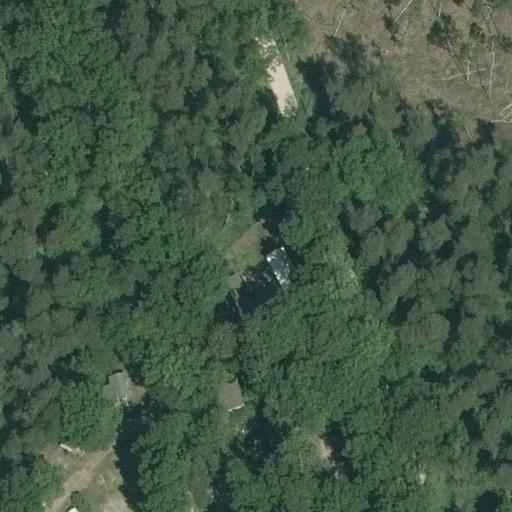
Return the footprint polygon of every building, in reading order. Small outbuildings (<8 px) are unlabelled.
[(152,343),(157,352),(172,344),(167,335),(168,335),(163,326),(146,335),(151,344),(152,343)] [(189,404),(198,386),(181,377),(172,395),(189,404)] [(127,386),(125,378),(108,382),(109,390),(112,390),(114,401),(115,402),(128,400),(125,386),(127,386)] [(213,397),(220,420),(243,413),(236,390),(213,397)] [(70,453),(81,431),(72,426),(64,443),(61,448),(70,453)] [(212,441),(209,428),(192,433),(196,446),(212,441)] [(209,491),(219,501),(232,486),(221,477),(209,491)] [(19,479),(12,489),(31,504),(39,494),(19,479)]
